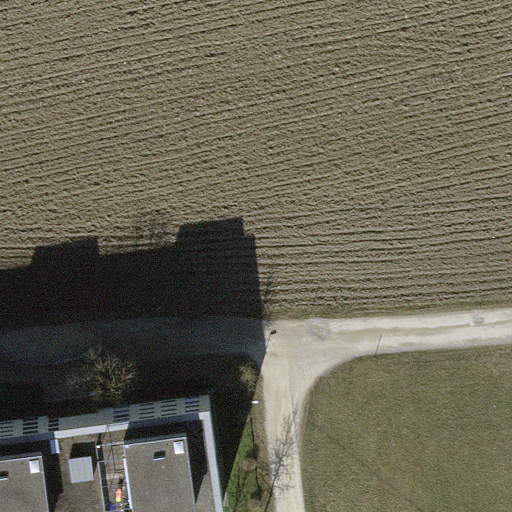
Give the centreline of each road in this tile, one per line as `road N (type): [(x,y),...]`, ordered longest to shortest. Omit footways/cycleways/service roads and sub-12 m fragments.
road 1 (track): [(0,355),(511,332)]
road 2 (track): [(274,345),(294,511)]
